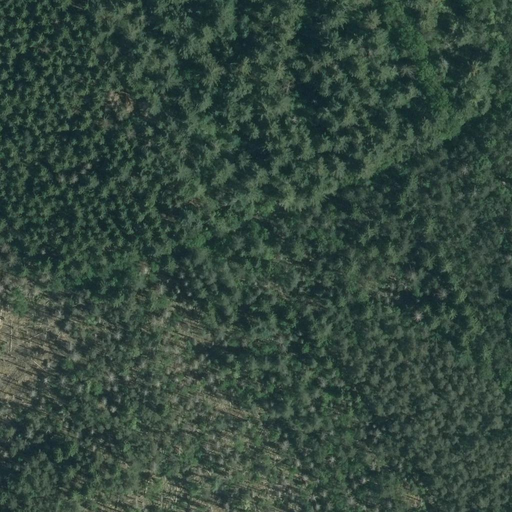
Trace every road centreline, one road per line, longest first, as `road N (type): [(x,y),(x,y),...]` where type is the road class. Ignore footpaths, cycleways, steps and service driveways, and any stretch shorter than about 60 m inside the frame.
road 1 (track): [(511,98),(302,208),(0,299)]
road 2 (track): [(511,197),(427,57),(406,0)]
